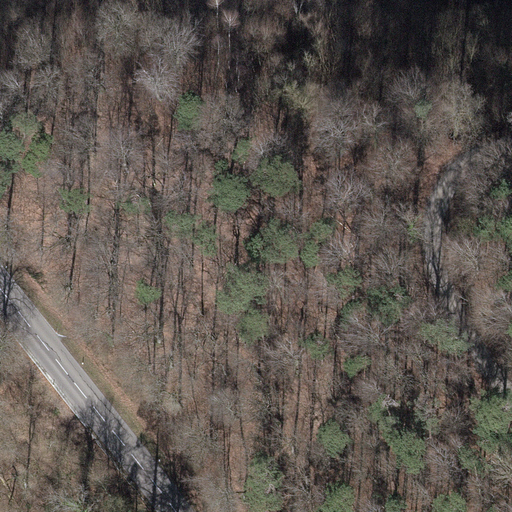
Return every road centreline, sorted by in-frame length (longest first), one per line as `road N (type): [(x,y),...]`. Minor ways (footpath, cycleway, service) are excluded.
road 1 (track): [(511,134),(446,182),(428,250),(461,340),(511,399)]
road 2 (tertiary): [(175,511),(0,286)]
